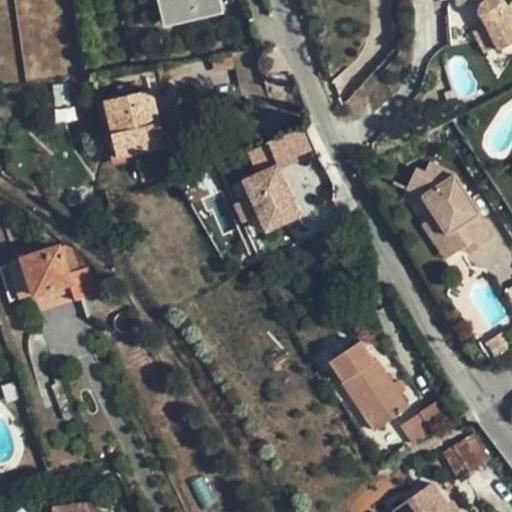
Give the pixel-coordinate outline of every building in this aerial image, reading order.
[(224,13),(221,0),(163,0),(169,26),(224,13)] [(497,0),(475,0),(478,20),(495,47),(511,36),(511,35),(508,29),(511,26),(511,12),(504,0),(498,0),(497,1),(497,0)] [(73,102),(70,82),(56,84),(58,103),(73,102)] [(106,101),(121,160),(167,149),(152,90),(106,101)] [(303,125),(270,143),(282,166),(316,148),(303,125)] [(252,196),(239,201),(251,236),(303,218),(283,161),(244,175),(252,196)] [(406,191),(424,199),(448,237),(443,240),(454,257),(475,243),(464,226),(481,215),(456,176),(429,164),(424,174),(416,171),(406,191)] [(496,239),(481,215),(464,226),(475,243),(479,250),(496,239)] [(74,285),(61,244),(22,255),(35,298),(74,285)] [(376,363),(362,341),(331,358),(346,381),(376,363)] [(91,382),(79,356),(64,361),(77,387),(91,382)] [(403,398),(396,387),(379,361),(376,363),(346,381),(343,383),(375,434),(411,411),(403,398)] [(402,383),(396,387),(403,398),(408,395),(402,383)] [(413,437),(450,413),(441,399),(404,423),(413,437)] [(476,435),(469,440),(484,466),(492,461),(476,435)] [(484,466),(469,440),(443,456),(460,482),(484,466)] [(445,511),(428,483),(390,506),(393,511),(445,511)] [(53,511),(94,511),(90,502),(53,511)]
